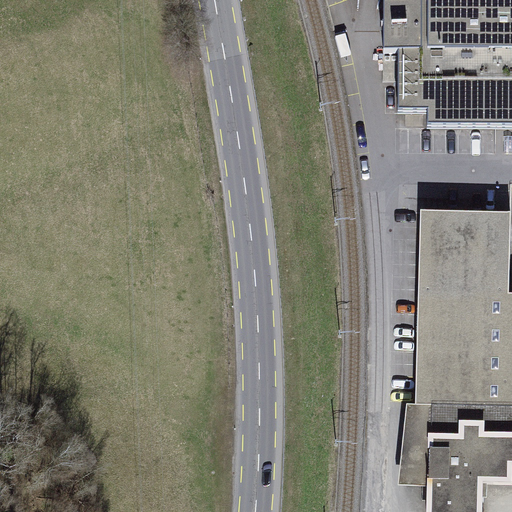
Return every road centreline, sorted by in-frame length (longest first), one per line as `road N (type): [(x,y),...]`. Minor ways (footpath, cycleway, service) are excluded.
road 1 (secondary): [(214,0),(256,297),(254,511)]
road 2 (unknown): [(365,13),(396,181)]
